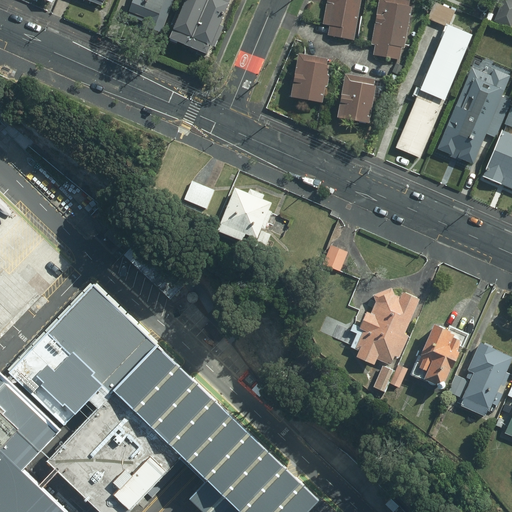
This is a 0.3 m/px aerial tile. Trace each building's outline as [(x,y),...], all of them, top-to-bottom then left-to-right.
[(159,32),(170,0),(130,0),(124,16),(142,22),(141,25),(159,32)] [(224,0),(179,0),(163,38),(203,54),(224,0)] [(353,40),(359,0),(325,0),(321,24),(328,25),(326,35),(353,40)] [(408,0),(377,0),(370,44),(374,45),(372,55),(398,59),(400,47),(403,47),(410,6),(408,5),(408,0)] [(433,1),(427,15),(447,24),(453,10),(433,1)] [(511,28),(511,16),(506,14),(502,25),(511,28)] [(462,59),(472,35),(447,24),(436,49),(462,59)] [(451,84),(462,59),(436,49),(426,74),(451,84)] [(324,57),(295,52),(287,96),(317,102),(320,84),(324,85),(326,73),(324,73),(325,65),(323,65),(324,57)] [(371,79),(341,73),(334,116),(365,122),(372,85),(370,84),(371,79)] [(441,109),(451,84),(426,74),(416,99),(441,109)] [(486,109),(456,96),(435,149),(446,154),(445,155),(459,160),(460,159),(471,164),(484,129),(479,127),(486,109)] [(431,134),(441,109),(416,99),(406,123),(431,134)] [(511,127),(511,103),(503,124),(511,127)] [(503,108),(496,105),(491,118),(499,121),(503,108)] [(421,158),(431,134),(406,123),(396,148),(421,158)] [(511,135),(499,130),(480,176),(511,189),(511,135)] [(183,172),(174,190),(198,200),(206,181),(183,172)] [(240,183),(224,176),(206,219),(231,231),(234,223),(259,234),(263,225),(255,221),(264,202),(260,200),(263,193),(255,189),(256,185),(242,179),(240,183)] [(115,232),(110,237),(123,251),(129,246),(115,232)] [(115,246),(105,235),(96,244),(107,254),(115,246)] [(333,264),(342,246),(324,237),(315,255),(333,264)] [(141,242),(127,257),(172,301),(186,286),(141,242)] [(398,327),(414,292),(396,284),(394,289),(388,287),(385,279),(365,287),(369,294),(363,306),(358,303),(351,318),(344,315),(341,322),(343,323),(338,335),(348,340),(345,346),(366,356),(368,351),(383,358),(388,348),(394,350),(404,329),(398,327)] [(97,410),(45,463),(52,470),(56,474),(95,511),(129,511),(178,461),(203,485),(189,500),(201,511),(309,511),(321,500),(292,472),(186,371),(95,283),(8,374),(63,428),(88,402),(97,410)] [(188,294),(187,296),(187,298),(187,300),(188,301),(189,302),(191,303),(193,303),(194,303),(196,302),(197,301),(198,299),(198,298),(198,296),(197,294),(195,293),(193,292),(191,292),(190,293),(188,294)] [(444,323),(427,314),(403,367),(421,376),(422,374),(422,375),(423,376),(423,377),(424,378),(425,379),(426,379),(426,380),(427,380),(428,380),(429,379),(430,379),(431,379),(432,379),(432,380),(433,380),(434,380),(435,380),(435,379),(436,379),(437,379),(437,378),(438,377),(438,376),(438,375),(437,375),(437,374),(453,340),(458,343),(464,329),(445,320),(444,323)] [(209,323),(204,329),(220,342),(225,336),(209,323)] [(503,369),(510,353),(474,336),(458,371),(467,376),(457,394),(458,394),(456,398),(481,412),(487,399),(492,402),(509,371),(503,369)] [(389,364),(375,358),(366,378),(380,385),(389,364)] [(393,358),(386,374),(395,379),(403,362),(393,358)] [(457,393),(465,378),(453,370),(444,386),(457,393)] [(0,511),(61,511),(39,491),(35,487),(21,474),(61,431),(0,372),(0,511)] [(511,406),(503,428),(511,431),(511,406)] [(311,435),(305,441),(320,455),(326,449),(311,435)] [(328,451),(322,457),(338,471),(343,465),(328,451)] [(346,466),(340,472),(356,486),(361,480),(346,466)] [(391,498),(385,504),(392,511),(393,511),(399,507),(391,498)]
